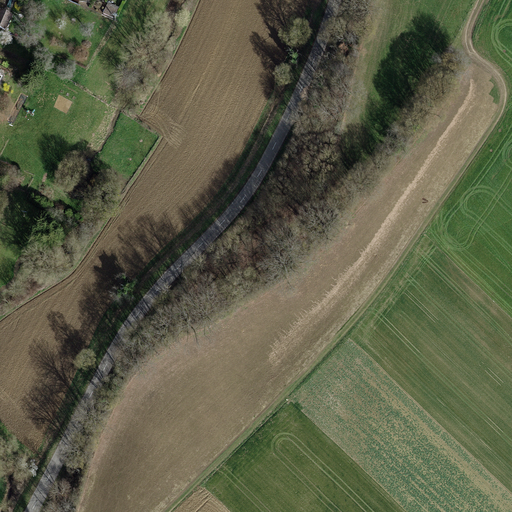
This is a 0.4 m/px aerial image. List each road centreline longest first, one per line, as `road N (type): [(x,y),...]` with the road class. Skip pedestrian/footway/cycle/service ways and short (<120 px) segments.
road 1 (track): [(478,0),(470,36),(474,51),(498,69),(502,110),(392,272),(162,511)]
road 2 (tertiary): [(331,0),(295,101),(246,195),(141,309),(32,511)]
